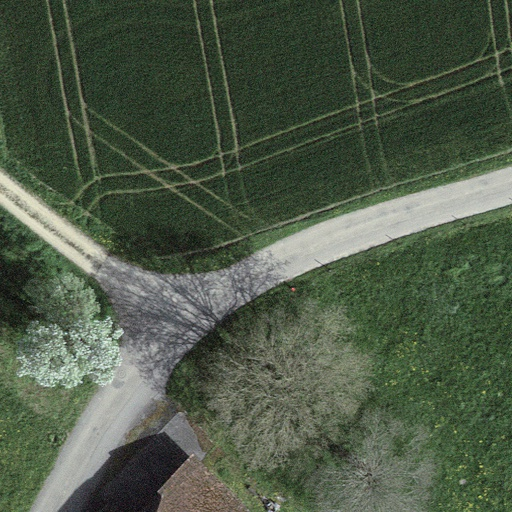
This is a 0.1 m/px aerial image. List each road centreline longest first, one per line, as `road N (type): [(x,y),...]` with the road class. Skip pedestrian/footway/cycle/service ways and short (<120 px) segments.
road 1 (unclassified): [(511,184),(323,251),(130,366),(54,511)]
road 2 (track): [(0,192),(130,366)]
